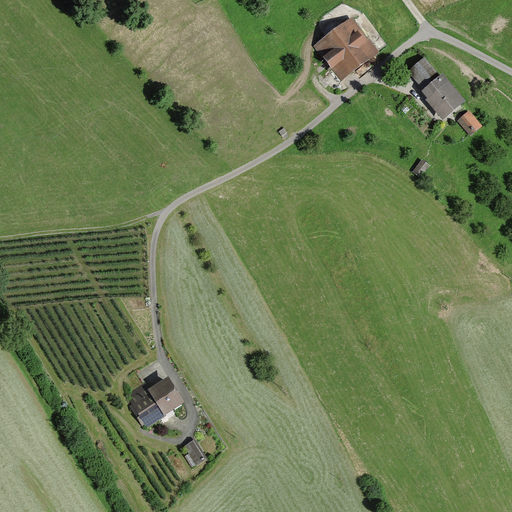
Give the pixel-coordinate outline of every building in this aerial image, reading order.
[(355,23),(319,49),(344,83),(380,57),(355,23)] [(427,59),(410,73),(448,119),(465,105),(427,59)] [(471,114),(461,122),(472,135),(482,126),(471,114)] [(413,172),(419,179),(431,168),(425,161),(413,172)] [(183,401),(169,380),(152,391),(147,384),(126,398),(145,426),(183,401)] [(194,442),(186,447),(197,466),(205,461),(194,442)]
